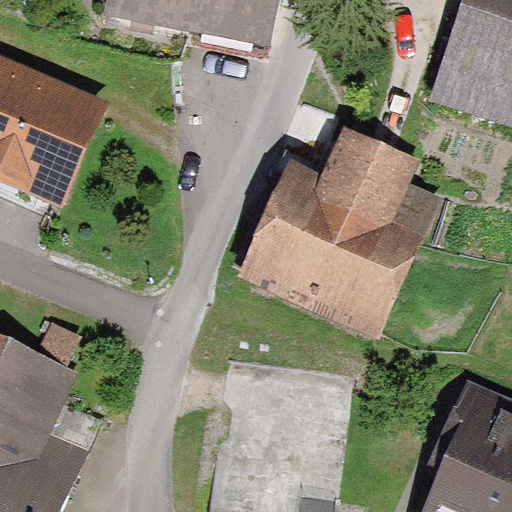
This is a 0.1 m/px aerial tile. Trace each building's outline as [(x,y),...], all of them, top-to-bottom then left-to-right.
[(107,0),(103,20),(144,29),(274,55),(285,0),(107,0)] [(511,0),(464,0),(431,102),(511,128),(511,0)] [(106,106),(0,59),(0,180),(60,208),(106,106)] [(289,169),(243,280),(378,337),(436,197),(410,187),(420,163),(348,133),(326,185),(289,169)] [(0,511),(61,511),(101,421),(65,405),(78,376),(0,342),(0,511)] [(429,472),(440,477),(424,511),(511,511),(511,401),(469,382),(429,472)] [(341,511),(342,503),(222,501),(221,511),(341,511)]
